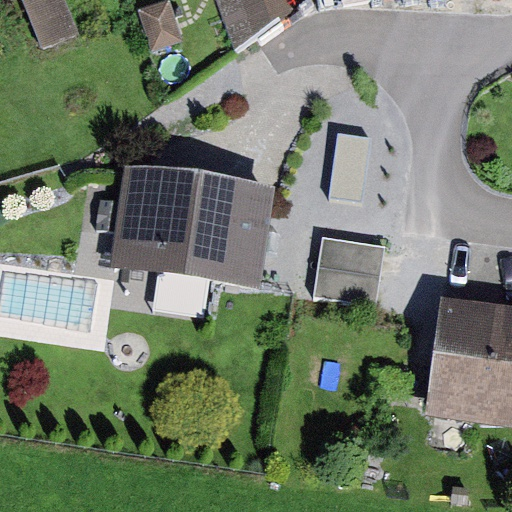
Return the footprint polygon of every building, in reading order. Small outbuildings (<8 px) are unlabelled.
[(62,0),(31,11),(46,55),(81,43),(66,0),(62,0)] [(271,0),(221,0),(240,49),(284,33),(271,0)] [(140,15),(153,58),(186,48),(173,5),(140,15)] [(276,199),(126,177),(111,276),(261,299),(276,199)] [(386,253),(324,244),(315,303),(377,312),(386,253)] [(511,318),(443,309),(427,424),(511,435),(511,318)]
